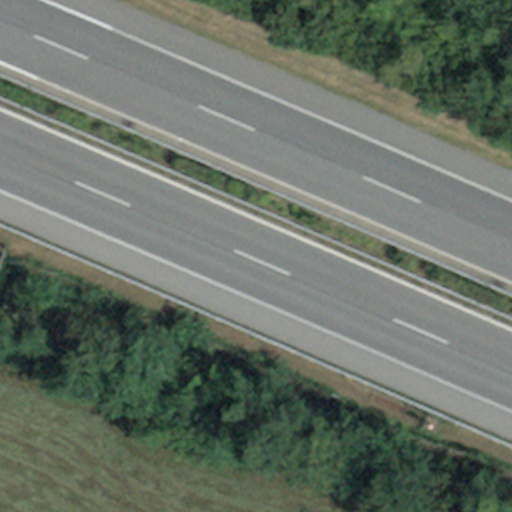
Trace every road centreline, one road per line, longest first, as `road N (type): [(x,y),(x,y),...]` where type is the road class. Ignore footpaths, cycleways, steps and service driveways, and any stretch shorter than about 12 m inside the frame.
road 1 (motorway): [(0,156),(511,379)]
road 2 (motorway): [(511,244),(0,26)]
